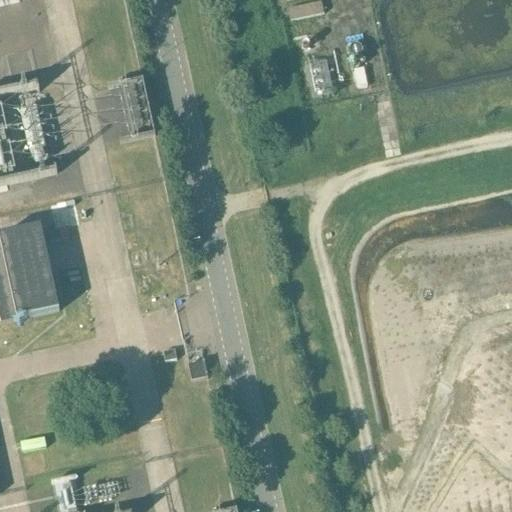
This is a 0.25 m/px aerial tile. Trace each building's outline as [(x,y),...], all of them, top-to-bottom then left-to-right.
[(322,4),(289,11),(292,23),(325,16),(322,4)] [(312,52),(310,42),(301,44),(303,54),(312,52)] [(16,88),(37,84),(30,51),(8,55),(16,88)] [(154,135),(142,79),(108,87),(121,141),(154,135)] [(4,259),(17,322),(59,313),(41,229),(28,232),(33,253),(4,259)] [(0,237),(0,241),(4,259),(33,253),(28,232),(0,237)] [(0,323),(0,326),(17,322),(4,259),(0,241),(0,323)] [(208,379),(204,362),(189,365),(192,382),(208,379)]
